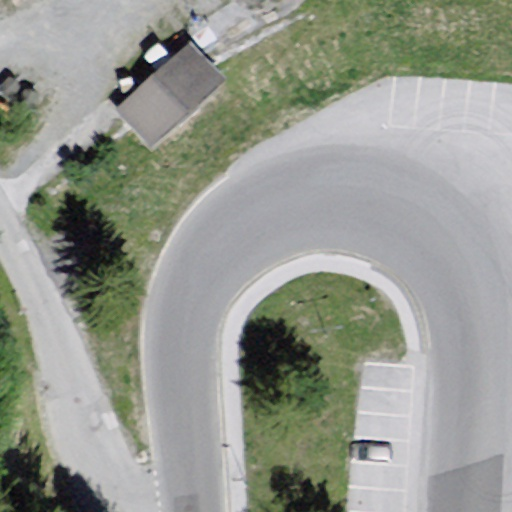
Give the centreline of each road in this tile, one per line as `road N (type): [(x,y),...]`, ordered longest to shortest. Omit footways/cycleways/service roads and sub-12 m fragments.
road 1 (tertiary): [(194,511),(184,384),(201,284),(249,229),(324,198),(409,217),(461,276),(475,374),(465,511)]
road 2 (residential): [(134,511),(107,502),(0,262)]
